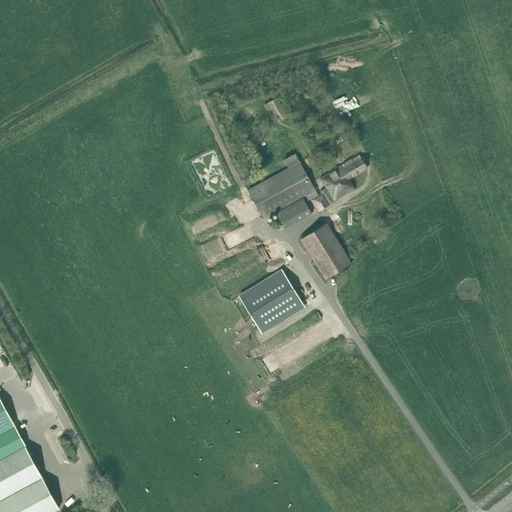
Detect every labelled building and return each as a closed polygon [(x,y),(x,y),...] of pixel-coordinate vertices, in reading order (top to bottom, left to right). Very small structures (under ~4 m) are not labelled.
[(277,98),(263,105),(270,117),(274,115),(278,122),(287,117),(277,98)] [(246,107),(242,113),(248,117),(252,111),(246,107)] [(330,182),(324,186),(326,188),(320,192),(321,194),(318,196),(294,153),(283,159),(288,168),(247,190),(263,219),(275,213),(285,230),(312,214),(303,197),(305,196),(308,201),(311,200),(318,212),(337,201),(336,200),(355,189),(349,179),(334,188),(330,182)] [(320,178),(324,186),(330,182),(334,188),(349,179),(367,169),(358,154),(320,178)] [(326,224),(300,239),(325,280),(350,264),(326,224)] [(261,332),(304,306),(282,271),(239,297),(261,332)] [(0,511),(52,511),(58,509),(25,448),(0,401),(0,511)]
